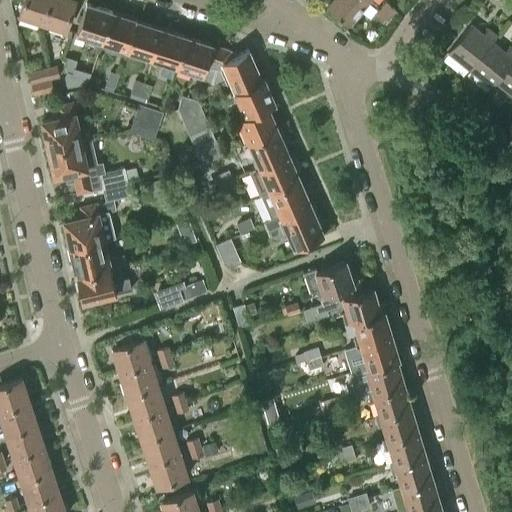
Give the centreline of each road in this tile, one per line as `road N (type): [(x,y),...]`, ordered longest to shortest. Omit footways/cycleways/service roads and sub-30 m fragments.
road 1 (residential): [(475,511),(352,108),(355,64)]
road 2 (residential): [(58,342),(0,80)]
road 3 (residential): [(114,511),(58,342)]
road 4 (residential): [(511,148),(450,104),(384,72)]
road 5 (residential): [(173,0),(311,36)]
